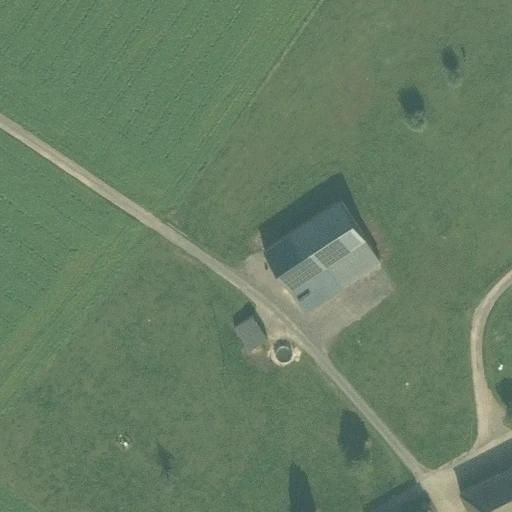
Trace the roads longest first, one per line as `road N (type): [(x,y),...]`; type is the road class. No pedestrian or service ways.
road 1 (track): [(0,122),(254,291),(428,483),(484,449)]
road 2 (residential): [(511,279),(476,311),(484,449)]
